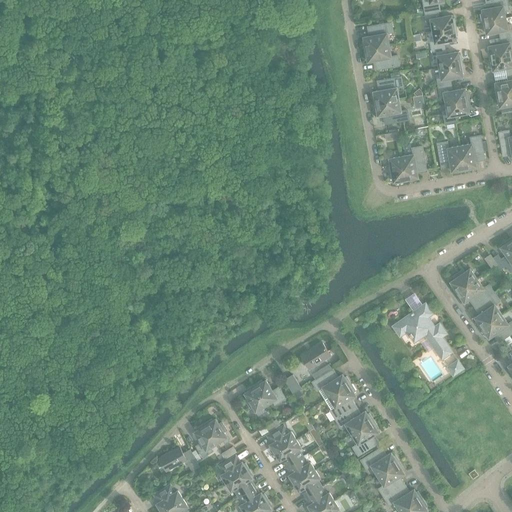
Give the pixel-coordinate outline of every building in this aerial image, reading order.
[(444,0),(443,0),(422,0),(425,14),(438,11),(440,11),(438,1),(444,0)] [(504,11),(508,10),(506,0),(499,0),(494,1),(495,7),(482,9),(483,13),(481,13),(482,22),(505,17),(504,11)] [(456,27),(454,18),(452,19),(452,15),(439,17),(438,11),(425,14),(427,25),(431,24),(433,31),(456,27)] [(511,35),(511,29),(511,24),(507,24),(505,17),(482,22),(484,30),(486,29),(486,33),(499,31),(500,37),(511,35)] [(389,45),(387,33),(393,32),(391,22),(367,26),(369,36),(364,37),(364,41),(363,41),(364,49),(389,45)] [(456,39),(455,35),(457,35),(456,27),(433,31),(434,38),(430,38),(432,50),(444,47),(443,41),(456,39)] [(511,47),(511,46),(511,35),(500,37),(501,43),(489,46),(489,50),(488,50),(489,58),(511,54),(511,47)] [(399,65),(397,55),(391,56),(389,45),(364,49),(365,57),(367,57),(368,61),(374,60),(375,70),(399,65)] [(462,63),(461,55),(459,55),(458,51),(446,54),(444,47),(432,50),(434,61),(438,60),(439,67),(462,63)] [(511,72),(511,54),(489,58),(491,66),(492,66),(493,70),(506,68),(507,74),(511,72)] [(463,76),(462,72),(464,71),(462,63),(439,67),(441,74),(436,75),(438,86),(451,84),(450,78),(463,76)] [(496,86),(494,87),(496,95),(511,91),(511,72),(507,74),(508,80),(495,82),(496,86)] [(374,95),(372,95),(374,104),(399,99),(397,88),(403,86),(401,76),(399,77),(394,78),(377,81),(379,90),(374,91),(374,95)] [(469,100),(467,92),(466,92),(465,88),(452,90),(451,84),(438,86),(440,98),(445,97),(446,104),(469,100)] [(511,91),(496,95),(497,103),(499,103),(500,107),(511,104),(511,91)] [(409,119),(407,109),(401,111),(399,99),(374,104),(375,112),(377,111),(378,115),(383,114),(385,124),(409,119)] [(469,112),(469,108),(470,108),(469,100),(446,104),(447,111),(443,112),(445,123),(458,121),(457,115),(469,112)] [(511,135),(510,136),(509,130),(499,132),(503,156),(511,154),(511,135)] [(398,138),(397,132),(385,134),(386,140),(398,138)] [(485,159),(480,135),(470,137),(471,143),(460,145),(464,170),(472,169),(472,167),(476,166),(475,161),(485,159)] [(464,170),(460,145),(448,147),(447,141),(437,143),(441,167),(451,165),(452,171),(456,170),(456,172),(464,170)] [(426,170),(422,146),(412,148),(413,154),(402,156),(406,181),(414,179),(414,178),(418,177),(417,171),(426,170)] [(406,181),(402,156),(389,158),(391,165),(387,165),(389,177),(393,176),(394,181),(398,181),(398,182),(406,181)] [(498,254),(492,258),(497,264),(500,269),(506,265),(510,272),(511,270),(511,240),(510,238),(503,243),(504,244),(501,247),(508,257),(503,261),(498,254)] [(490,255),(485,258),(492,268),(497,264),(492,258),(490,255)] [(456,293),(477,278),(470,268),(465,272),(463,269),(453,276),(455,279),(451,281),(453,285),(451,286),(456,293)] [(494,292),(489,284),(484,288),(477,278),(456,293),(461,300),(462,298),(465,302),(469,299),(474,306),(494,292)] [(501,314),(495,304),(500,300),(494,292),(474,306),(480,314),(475,317),(477,320),(476,321),(480,328),(501,314)] [(445,331),(440,325),(441,325),(440,324),(439,326),(438,324),(435,326),(428,316),(431,314),(430,313),(431,311),(427,305),(427,304),(425,306),(424,304),(395,324),(396,326),(394,327),(395,327),(399,333),(399,334),(401,333),(402,334),(407,331),(414,341),(425,334),(441,357),(442,356),(444,358),(444,357),(450,353),(451,353),(449,351),(451,350),(442,336),(445,334),(444,333),(445,332),(445,331)] [(511,333),(511,320),(508,323),(501,314),(480,328),(485,335),(487,334),(489,337),(494,334),(499,342),(511,333)] [(331,355),(322,342),(311,348),(312,349),(302,355),(301,355),(309,369),(331,355)] [(463,368),(459,361),(457,362),(456,360),(456,361),(450,365),(449,365),(450,367),(449,368),(453,375),(463,368)] [(351,383),(346,376),(345,377),(343,374),(338,377),(333,369),(312,381),(318,390),(323,387),(329,397),(351,383)] [(301,388),(293,374),(284,379),(293,393),(301,388)] [(285,398),(278,387),(273,390),(266,380),(262,382),(261,380),(254,384),(267,404),(273,400),(275,404),(285,398)] [(356,406),(351,398),(356,395),(354,391),(355,390),(351,383),(329,397),(335,407),(330,410),(335,418),(356,406)] [(267,404),(254,384),(247,389),(248,390),(245,393),(248,398),(245,400),(250,407),(253,406),(258,415),(263,412),(261,408),(267,404)] [(302,396),(299,390),(293,394),(297,399),(302,396)] [(374,420),(369,413),(368,414),(365,410),(361,413),(356,406),(335,418),(340,427),(346,423),(352,433),(374,420)] [(303,410),(297,414),(300,419),(306,415),(303,410)] [(224,431),(227,430),(222,422),(219,423),(216,418),(212,420),(211,419),(204,423),(217,443),(223,439),(225,443),(229,440),(224,431)] [(269,431),(279,425),(276,419),(266,426),(269,431)] [(379,442),(374,434),(378,431),(376,428),(378,427),(374,420),(352,433),(358,443),(353,447),(358,455),(379,442)] [(217,443),(204,423),(197,428),(198,429),(195,431),(201,442),(196,446),(203,457),(213,450),(211,447),(217,443)] [(273,453),(296,439),(291,431),(288,433),(284,425),(267,435),(272,443),(270,444),(272,446),(270,447),(273,453)] [(303,456),(298,449),(301,447),(296,439),(273,453),(277,459),(279,457),(280,460),(282,459),(287,466),(303,456)] [(199,466),(190,449),(183,453),(179,446),(159,457),(166,471),(186,460),(192,470),(199,466)] [(226,458),(236,452),(233,446),(223,453),(226,458)] [(399,461),(395,454),(393,455),(391,452),(387,455),(381,447),(361,460),(366,468),(372,465),(378,475),(399,461)] [(195,450),(192,452),(197,460),(201,458),(195,450)] [(226,482),(249,468),(245,463),(244,464),(242,461),(240,463),(236,455),(219,465),(224,473),(221,474),(226,482)] [(292,483),(315,469),(310,461),(307,463),(303,456),(287,466),(291,473),(289,474),(291,477),(289,478),(292,483)] [(404,484),(400,476),(404,473),(402,470),(404,469),(399,461),(378,475),(384,485),(379,488),(384,497),(404,484)] [(351,471),(347,466),(342,470),(345,475),(351,471)] [(255,486),(250,478),(252,477),(251,475),(252,474),(249,468),(226,482),(231,490),(234,489),(238,496),(255,486)] [(322,486),(317,479),(320,477),(315,469),(292,483),(296,489),(298,488),(299,490),(301,489),(306,497),(322,486)] [(474,469),(469,473),(473,478),(478,474),(474,469)] [(160,511),(183,498),(178,490),(175,492),(170,484),(154,494),(159,502),(157,503),(158,505),(157,506),(160,511)] [(422,498),(418,491),(416,492),(414,489),(409,492),(404,484),(384,497),(389,505),(394,502),(401,511),(422,498)] [(244,511),(246,511),(268,499),(264,493),(263,494),(261,492),(259,493),(255,486),(238,496),(243,503),(240,505),(244,511)] [(310,511),(314,511),(334,500),(329,492),(326,494),(322,486),(306,497),(310,504),(308,505),(310,507),(308,508),(310,511)] [(352,489),(346,492),(350,498),(355,494),(352,489)] [(187,511),(185,508),(188,506),(183,498),(160,511),(187,511)] [(422,498),(401,511),(400,511),(423,511),(427,510),(425,506),(427,505),(422,498)] [(271,511),(269,509),(271,508),(270,506),(271,504),(268,499),(246,511),(271,511)] [(337,511),(336,510),(339,508),(334,500),(314,511),(337,511)] [(222,506),(218,501),(214,504),(217,509),(222,506)]
